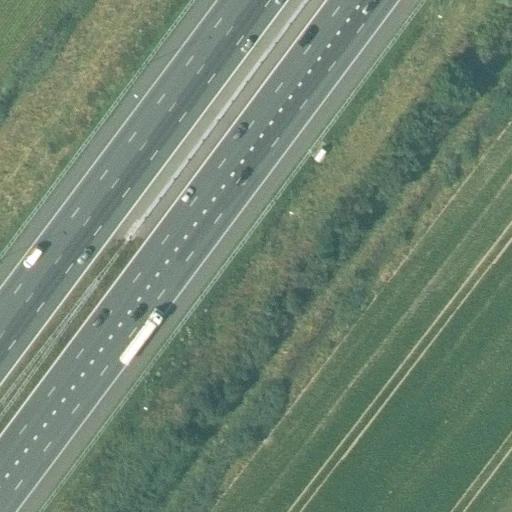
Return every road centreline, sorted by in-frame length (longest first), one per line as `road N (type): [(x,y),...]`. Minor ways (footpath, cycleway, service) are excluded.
road 1 (motorway): [(0,484),(362,0)]
road 2 (motorway): [(252,0),(0,337)]
